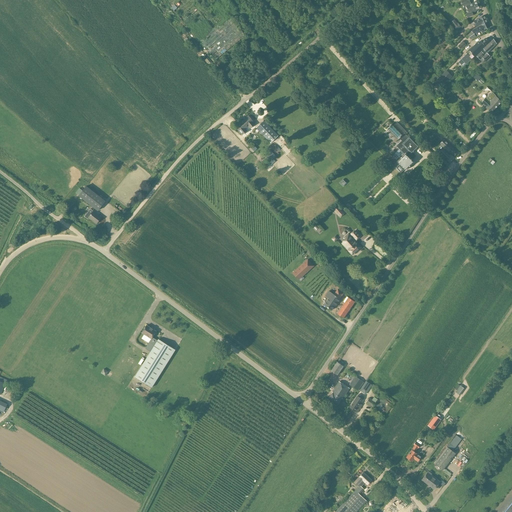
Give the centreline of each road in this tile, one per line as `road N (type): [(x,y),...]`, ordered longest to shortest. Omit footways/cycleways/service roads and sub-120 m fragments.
road 1 (unclassified): [(103,251),(190,147),(364,0)]
road 2 (unclassified): [(309,389),(496,118)]
road 3 (unclassified): [(291,393),(103,251)]
